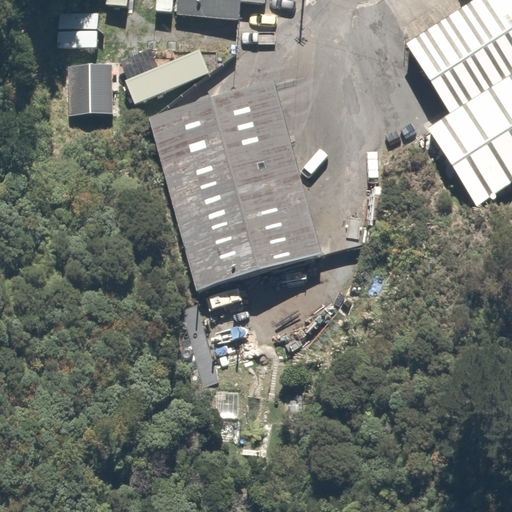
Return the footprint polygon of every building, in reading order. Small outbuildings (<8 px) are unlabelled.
[(177,0),(175,17),(239,23),(241,5),(266,7),(266,0),(177,0)] [(511,79),(511,1),(511,0),(480,0),(406,49),(450,119),(511,79)] [(71,34),(111,40),(114,19),(74,14),(71,34)] [(111,40),(71,34),(68,54),(109,60),(111,40)] [(511,79),(450,119),(428,133),(477,208),(511,185),(511,79)] [(323,258),(275,86),(149,121),(196,293),(323,258)]
